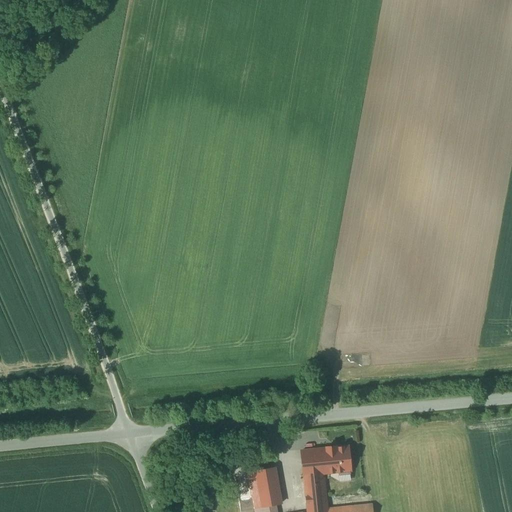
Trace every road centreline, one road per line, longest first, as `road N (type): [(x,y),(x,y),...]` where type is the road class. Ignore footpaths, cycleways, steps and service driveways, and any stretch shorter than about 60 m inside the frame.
road 1 (unclassified): [(511,400),(130,437)]
road 2 (unclassified): [(130,437),(0,86)]
road 3 (unclassified): [(0,449),(130,437)]
